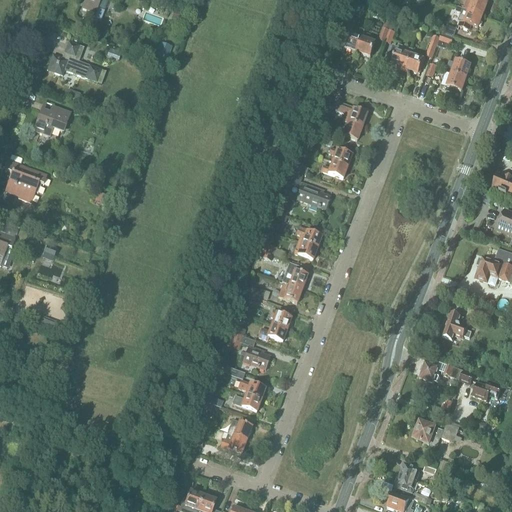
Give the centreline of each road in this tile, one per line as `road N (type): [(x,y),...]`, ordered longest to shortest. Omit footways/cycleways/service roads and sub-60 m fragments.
road 1 (residential): [(253,486),(401,103)]
road 2 (secondary): [(338,511),(479,133)]
